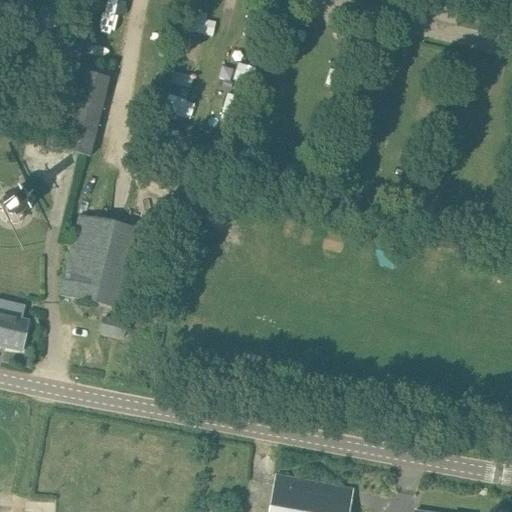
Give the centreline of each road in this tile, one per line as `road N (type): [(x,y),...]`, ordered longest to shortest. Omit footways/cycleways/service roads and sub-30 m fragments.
road 1 (tertiary): [(511,476),(0,378)]
road 2 (unknown): [(92,183),(131,0)]
road 3 (unknown): [(347,0),(470,37)]
